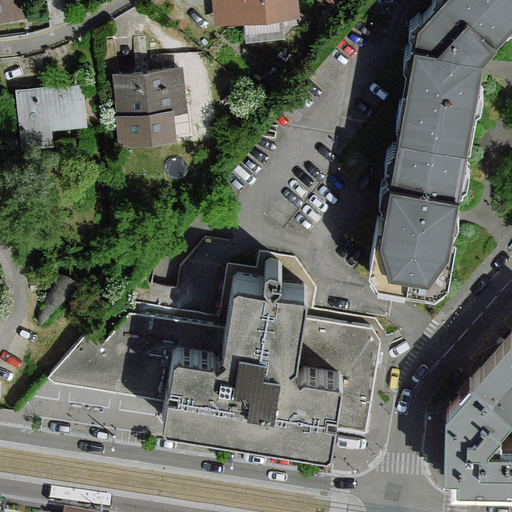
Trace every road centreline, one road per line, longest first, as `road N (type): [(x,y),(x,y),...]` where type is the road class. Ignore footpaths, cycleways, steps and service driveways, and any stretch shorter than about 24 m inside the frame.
road 1 (tertiary): [(397,493),(0,432)]
road 2 (tertiary): [(511,280),(417,394),(397,493)]
road 3 (tertiary): [(0,484),(174,511)]
road 4 (residential): [(125,0),(60,35),(0,49)]
